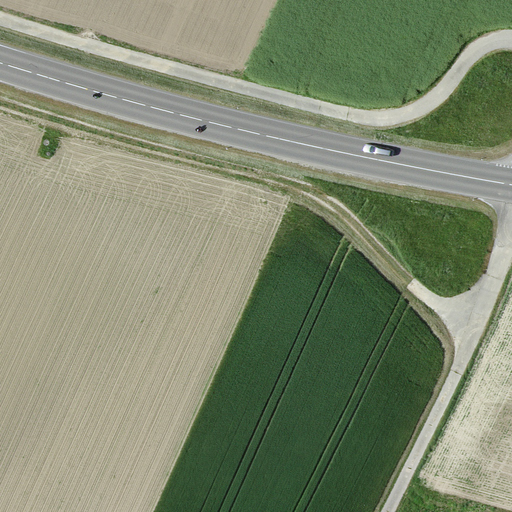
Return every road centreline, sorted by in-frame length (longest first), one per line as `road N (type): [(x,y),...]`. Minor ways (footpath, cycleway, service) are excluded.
road 1 (track): [(511,38),(470,54),(435,99),(383,118),(0,18)]
road 2 (track): [(475,328),(431,300),(314,192),(0,101)]
road 3 (secondary): [(0,62),(279,139),(511,184)]
road 4 (track): [(387,511),(475,328),(511,229)]
